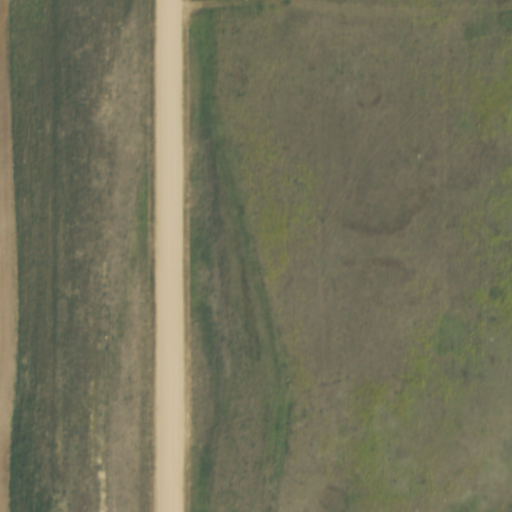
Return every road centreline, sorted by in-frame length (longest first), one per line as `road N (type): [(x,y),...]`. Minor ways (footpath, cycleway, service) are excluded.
road 1 (tertiary): [(172,511),(166,0)]
road 2 (track): [(511,10),(467,24),(170,254)]
